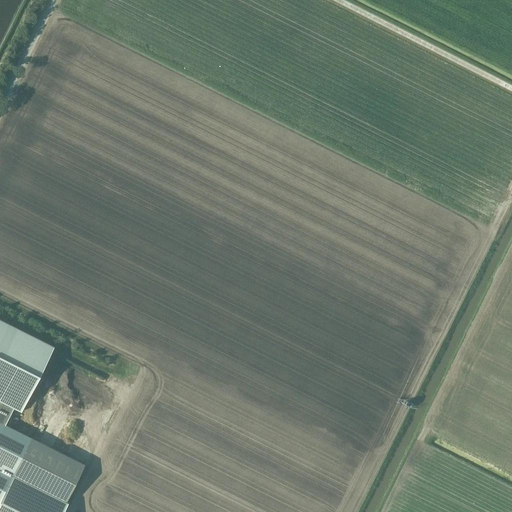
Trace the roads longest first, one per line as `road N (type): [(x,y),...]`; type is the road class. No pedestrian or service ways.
road 1 (track): [(511,90),(336,0)]
road 2 (unclassified): [(0,109),(53,0)]
